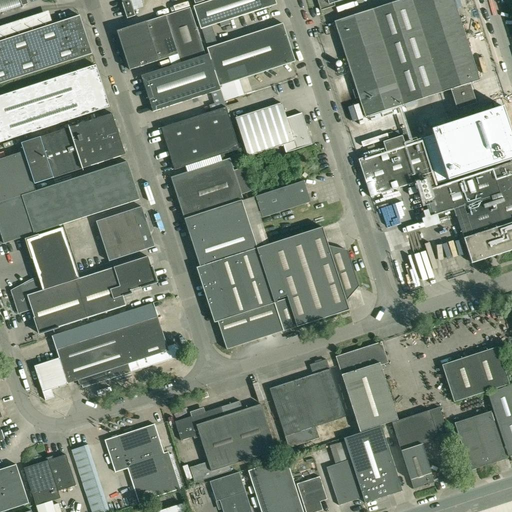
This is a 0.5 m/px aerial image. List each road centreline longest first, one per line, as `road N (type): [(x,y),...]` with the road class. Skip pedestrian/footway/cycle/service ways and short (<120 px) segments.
road 1 (unclassified): [(211,374),(91,0)]
road 2 (unclassified): [(392,316),(290,0)]
road 3 (unclassified): [(211,374),(392,316)]
road 4 (residential): [(40,419),(59,424),(211,374)]
road 5 (unclassified): [(392,316),(511,279)]
